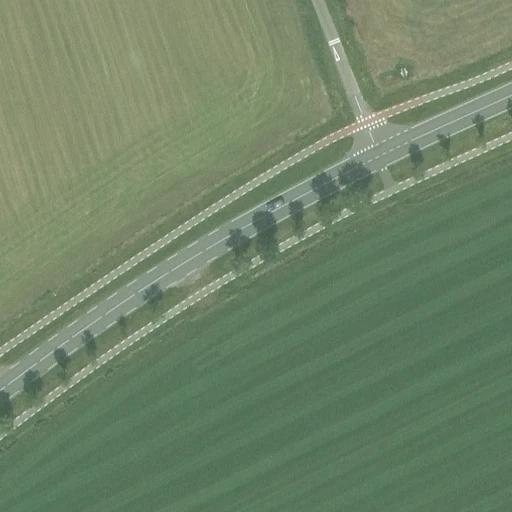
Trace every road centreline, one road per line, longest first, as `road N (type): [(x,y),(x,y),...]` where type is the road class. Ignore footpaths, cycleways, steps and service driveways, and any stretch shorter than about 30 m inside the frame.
road 1 (primary): [(0,392),(158,281),(378,158)]
road 2 (unclassified): [(314,0),(378,158)]
road 3 (primary): [(378,158),(511,98)]
